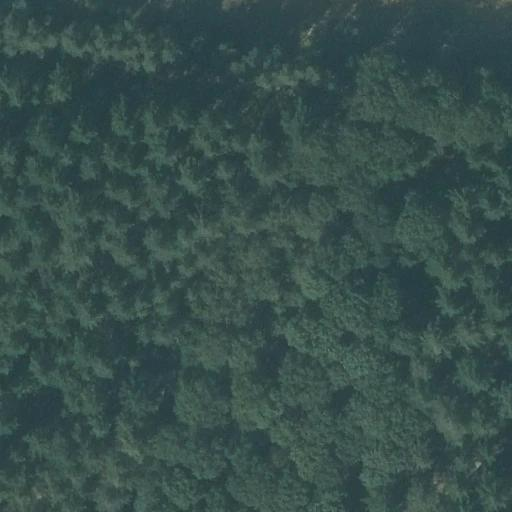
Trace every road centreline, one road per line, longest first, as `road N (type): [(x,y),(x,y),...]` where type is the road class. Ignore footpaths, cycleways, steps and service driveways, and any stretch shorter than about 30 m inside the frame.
road 1 (track): [(116,511),(217,287),(326,99),(341,131),(413,220),(484,511)]
road 2 (track): [(511,131),(0,43)]
